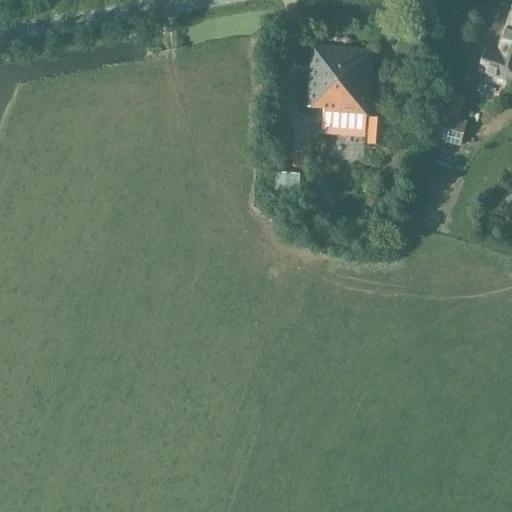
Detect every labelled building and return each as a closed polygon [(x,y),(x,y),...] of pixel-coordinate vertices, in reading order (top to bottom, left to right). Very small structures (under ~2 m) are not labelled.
[(488,41),(478,74),(481,75),(478,82),(482,87),(496,92),(502,92),(505,82),(511,84),(511,10),(501,45),(488,41)] [(368,139),(375,50),(312,46),(307,108),(311,109),(311,110),(324,111),(323,136),(368,139)] [(446,96),(434,143),(460,150),(467,124),(458,121),(463,100),(446,96)] [(363,155),(379,155),(378,143),(362,144),(363,155)] [(300,177),(275,175),(273,201),(298,203),(300,177)]
